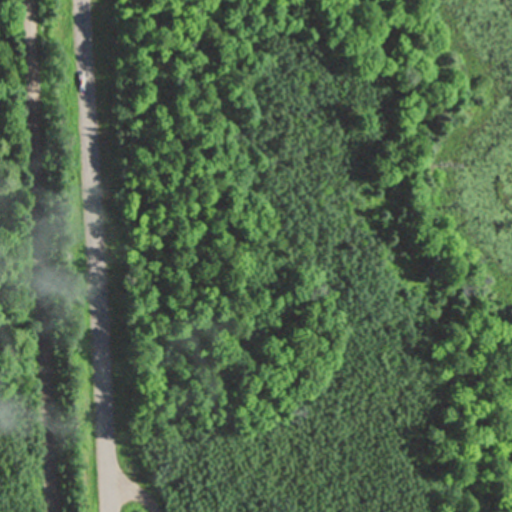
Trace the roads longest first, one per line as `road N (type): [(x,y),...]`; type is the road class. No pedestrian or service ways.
road 1 (tertiary): [(106,511),(80,0)]
road 2 (track): [(24,0),(47,511)]
